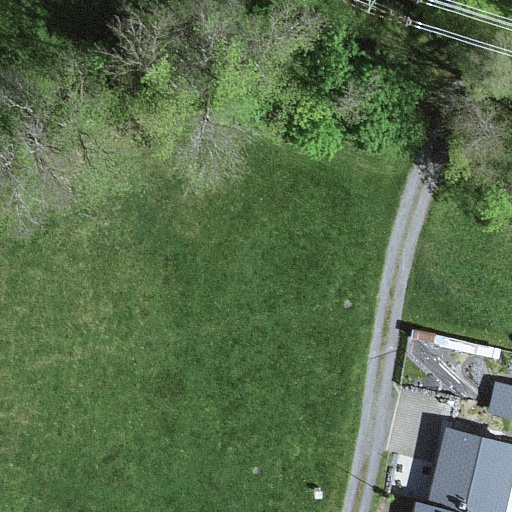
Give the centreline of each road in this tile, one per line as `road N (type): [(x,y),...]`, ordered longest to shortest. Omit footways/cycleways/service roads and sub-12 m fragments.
road 1 (track): [(511,16),(434,147),(411,213),(355,511)]
road 2 (track): [(426,172),(259,122),(174,126),(0,191)]
